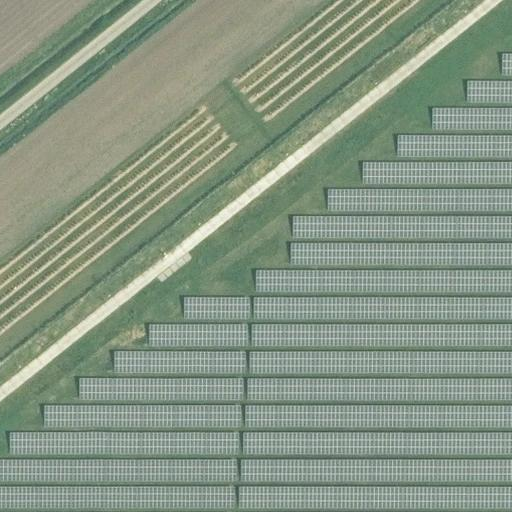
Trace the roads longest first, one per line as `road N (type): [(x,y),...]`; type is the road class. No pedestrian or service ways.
road 1 (track): [(502,0),(0,399)]
road 2 (unclassified): [(0,124),(156,0)]
